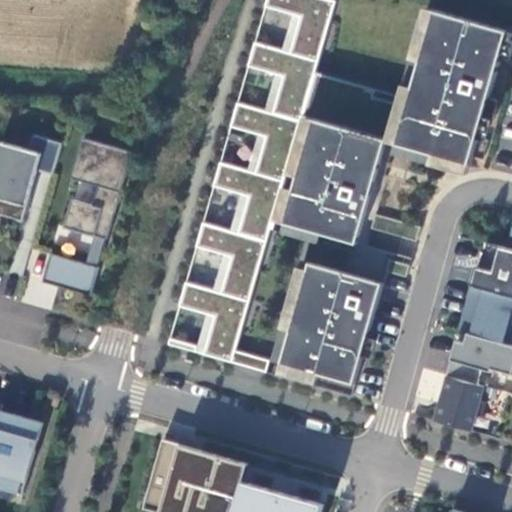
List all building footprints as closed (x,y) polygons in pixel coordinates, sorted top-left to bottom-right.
[(336,0),(334,0),(267,0),(266,6),(302,16),(291,52),(319,60),(336,0)] [(511,31),(437,9),(399,143),(473,164),(511,31)] [(291,52),(256,42),(249,67),(285,77),(274,113),(302,121),(319,60),(291,52)] [(274,113),(239,103),(232,126),(267,136),(257,173),(285,181),(302,121),(274,113)] [(389,138),(316,118),(286,222),(359,243),(389,138)] [(64,143),(35,134),(31,150),(2,141),(0,146),(0,213),(25,220),(40,169),(54,173),(64,143)] [(134,152),(84,137),(73,178),(100,185),(94,205),(75,200),(67,227),(96,236),(89,264),(52,253),(44,282),(92,296),(101,267),(98,266),(106,238),(109,239),(134,152)] [(257,173),(222,162),(215,186),(250,196),(240,232),(268,240),(285,181),(257,173)] [(422,226),(377,213),(373,228),(418,241),(422,226)] [(240,232),(204,223),(197,246),(233,256),(223,293),(250,300),(268,240),(240,232)] [(511,246),(489,241),(484,268),(478,266),(472,285),(511,296),(511,246)] [(411,265),(391,259),(388,270),(408,277),(411,265)] [(385,282),(311,261),(284,361),(358,383),(385,282)] [(215,316),(205,354),(233,362),(236,351),(250,300),(223,293),(187,282),(181,306),(215,316)] [(511,296),(472,285),(460,330),(469,332),(511,344),(511,340),(511,296)] [(458,340),(447,375),(448,375),(478,384),(483,369),(492,371),(493,368),(511,373),(511,344),(469,332),(466,342),(458,340)] [(171,338),(169,344),(197,352),(199,346),(171,338)] [(233,362),(267,371),(270,361),(236,351),(233,362)] [(478,384),(448,375),(444,390),(445,391),(437,420),(472,431),(477,415),(483,417),(487,402),(482,400),(486,386),(478,384)] [(44,423),(0,410),(0,473),(2,474),(0,480),(0,488),(24,495),(36,450),(32,449),(35,439),(40,441),(44,423)] [(246,464),(161,440),(144,508),(158,511),(157,511),(321,511),(324,505),(242,482),(246,464)]
